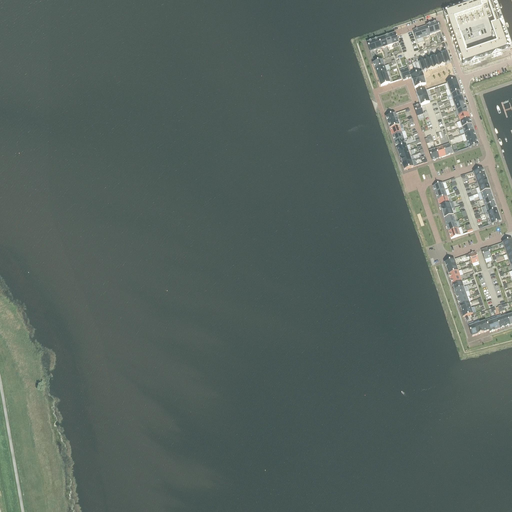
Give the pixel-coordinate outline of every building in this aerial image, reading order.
[(477,0),(473,1),(461,5),(462,5),(444,12),(443,12),(444,14),(448,26),(456,48),(457,50),(457,52),(461,64),(462,66),(470,64),(482,60),(491,56),(491,57),(503,53),(503,52),(510,50),(503,28),(499,16),(493,0),(477,0)] [(437,23),(432,25),(435,34),(440,32),(437,23)] [(427,27),(426,27),(430,36),(435,34),(432,25),(427,27)] [(421,29),(420,29),(423,38),(424,38),(430,36),(426,27),(421,29)] [(414,31),(413,31),(416,41),(417,40),(423,38),(420,29),(414,31)] [(395,34),(389,36),(393,45),(398,43),(395,34)] [(389,36),(384,38),(387,47),(393,45),(389,36)] [(384,38),(379,39),(382,49),(387,47),(384,38)] [(379,39),(373,41),(376,51),(382,49),(379,39)] [(373,41),(367,43),(370,53),(376,51),(373,41)] [(447,54),(442,56),(445,65),(451,63),(447,54)] [(442,56),(436,57),(439,67),(445,65),(442,56)] [(436,57),(430,59),(434,69),(439,67),(436,57)] [(430,59),(425,61),(428,71),(434,69),(430,59)] [(374,64),(373,64),(375,69),(384,66),(382,61),(381,61),(380,62),(377,63),(375,63),(374,64)] [(425,61),(419,63),(422,73),(428,71),(425,61)] [(407,69),(400,71),(403,81),(411,78),(410,77),(409,73),(407,69)] [(386,71),(377,74),(379,80),(388,77),(386,71)] [(422,73),(416,75),(420,87),(426,84),(422,73)] [(416,75),(410,77),(411,78),(414,88),(420,87),(416,75)] [(388,77),(379,80),(381,86),(390,83),(388,77)] [(457,81),(447,84),(449,90),(458,86),(457,81)] [(458,86),(449,90),(451,96),(460,92),(458,86)] [(426,91),(416,94),(418,100),(428,97),(426,91)] [(460,92),(451,96),(453,101),(462,97),(460,92)] [(428,97),(418,100),(420,106),(421,106),(430,103),(430,102),(428,97)] [(462,97),(453,101),(455,106),(464,103),(462,97)] [(464,103),(455,106),(456,112),(465,109),(466,109),(464,103)] [(420,106),(414,108),(417,118),(423,115),(420,106)] [(458,117),(467,114),(465,109),(456,112),(458,118),(458,117)] [(395,114),(386,117),(388,123),(397,120),(395,114)] [(467,114),(458,117),(458,118),(460,122),(469,119),(470,119),(468,114),(467,114)] [(462,128),(471,124),(469,119),(460,122),(459,123),(461,128),(462,128)] [(397,120),(388,123),(390,129),(399,126),(397,120)] [(471,124),(462,128),(464,134),(474,131),(472,124),(471,124)] [(399,126),(390,129),(392,136),(402,132),(399,126)] [(474,131),(464,134),(464,135),(466,141),(476,138),(474,131)] [(402,132),(392,136),(394,143),(404,139),(402,132)] [(476,138),(466,141),(469,148),(478,145),(476,138)] [(404,139),(394,143),(397,149),(406,146),(404,139)] [(449,145),(443,147),(446,156),(453,154),(450,144),(449,145)] [(406,146),(397,149),(398,154),(408,151),(406,146)] [(443,147),(436,149),(439,159),(446,156),(443,147)] [(436,149),(429,151),(432,161),(439,159),(436,149)] [(408,151),(398,154),(400,160),(410,156),(412,156),(410,150),(408,151)] [(410,156),(400,160),(402,165),(411,161),(410,156)] [(411,161),(402,165),(404,170),(413,167),(412,164),(411,161)] [(473,172),(475,178),(485,174),(483,169),(473,172)] [(477,183),(486,179),(485,174),(475,178),(477,183)] [(433,186),(435,193),(445,190),(443,184),(442,183),(433,186)] [(480,193),(490,190),(488,184),(478,187),(480,193)] [(435,193),(437,200),(447,197),(447,196),(445,191),(445,190),(435,193)] [(492,196),(490,190),(480,193),(483,200),(492,196)] [(495,203),(492,196),(483,200),(485,207),(495,203)] [(437,200),(440,206),(449,203),(447,197),(437,200)] [(440,206),(442,213),(451,209),(449,203),(440,206)] [(487,213),(497,210),(495,203),(485,207),(487,213)] [(428,222),(424,211),(423,212),(421,208),(417,209),(421,224),(428,222)] [(451,209),(442,213),(444,219),(453,216),(451,209)] [(499,216),(497,210),(487,213),(489,219),(499,216)] [(444,219),(446,225),(456,222),(453,216),(444,219)] [(491,225),(501,222),(499,216),(489,219),(491,225)] [(456,222),(446,225),(448,232),(458,229),(456,222)] [(423,227),(425,233),(431,231),(429,225),(423,227)] [(460,236),(458,229),(448,232),(451,239),(460,236)] [(504,249),(511,246),(511,240),(502,243),(504,249)] [(481,251),(484,260),(491,258),(488,248),(481,251)] [(479,262),(475,253),(469,255),(472,265),(479,262)] [(446,269),(456,265),(454,260),(444,263),(446,269)] [(446,269),(448,274),(458,271),(456,265),(446,269)] [(450,279),(460,276),(458,271),(448,274),(450,279)] [(461,282),(460,276),(450,279),(452,285),(461,282)] [(463,287),(461,282),(452,285),(454,290),(463,287)] [(456,296),(465,292),(463,287),(454,290),(456,296)] [(467,298),(465,292),(456,296),(457,301),(467,298)] [(459,307),(469,303),(467,298),(457,301),(459,307)] [(461,312),(471,309),(469,303),(459,307),(461,312)] [(473,314),(471,309),(461,312),(463,317),(473,314)] [(510,326),(507,316),(502,318),(505,327),(510,326)] [(497,320),(500,329),(503,328),(505,327),(502,318),(497,319),(497,320)] [(499,329),(500,329),(497,320),(493,321),(492,321),(495,331),(499,329)] [(487,323),(486,321),(480,323),(483,333),(489,331),(486,323),(487,323)] [(487,323),(486,323),(489,331),(489,333),(495,331),(492,321),(487,323)] [(474,325),(478,335),(483,333),(480,323),(474,325)] [(474,325),(468,327),(472,337),(478,335),(474,325)]
